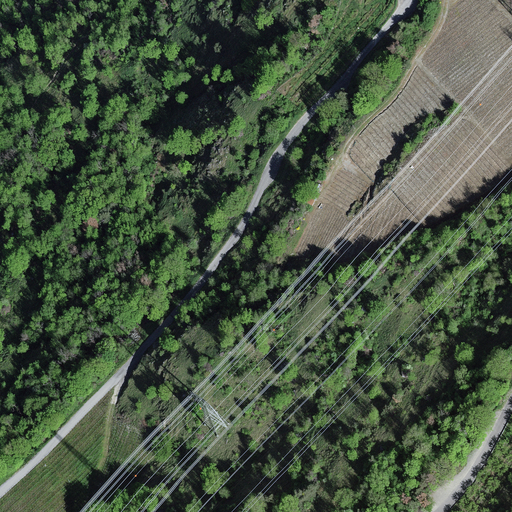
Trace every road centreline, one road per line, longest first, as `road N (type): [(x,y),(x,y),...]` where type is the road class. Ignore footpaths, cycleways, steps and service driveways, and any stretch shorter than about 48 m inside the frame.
road 1 (track): [(406,0),(270,158),(220,253),(99,392),(0,489)]
road 2 (unclassified): [(435,511),(473,466),(511,390)]
